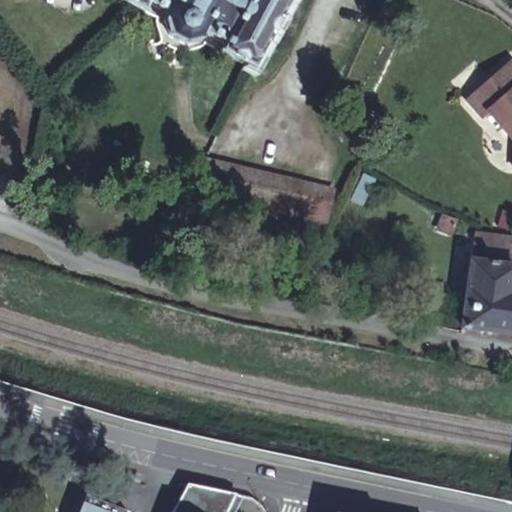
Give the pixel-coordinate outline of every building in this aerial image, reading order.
[(119,0),(142,12),(146,4),(165,14),(161,22),(166,36),(181,44),(199,41),(203,33),(221,44),(217,52),(251,70),(288,0),(119,0)] [(511,62),(508,58),(466,98),(481,114),(487,109),(511,137),(511,62)] [(332,189),(204,160),(197,193),(324,221),(332,189)] [(457,221),(440,216),(434,231),(452,236),(457,221)] [(508,236),(474,231),(459,328),(511,335),(511,299),(508,298),(509,290),(511,267),(511,235),(510,236),(508,236)] [(208,511),(218,491),(186,485),(172,511),(208,511)] [(233,511),(241,497),(218,491),(208,511),(233,511)] [(120,511),(113,509),(76,495),(69,511),(120,511)]
